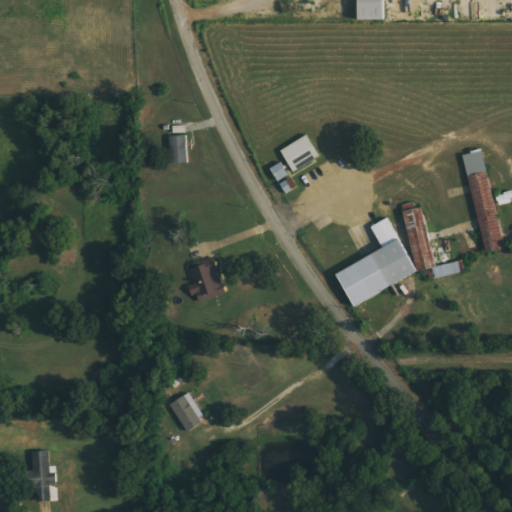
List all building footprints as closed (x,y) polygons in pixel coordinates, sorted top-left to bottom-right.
[(359,0),(360,20),(388,19),(387,0),(359,0)] [(171,136),(171,164),(189,164),(189,136),(171,136)] [(465,154),(486,253),(506,249),(485,150),(465,154)] [(279,181),(291,176),(284,162),(273,168),(279,181)] [(463,273),(461,262),(437,266),(426,208),(407,211),(418,271),(435,268),(437,278),(463,273)] [(340,272),(356,305),(419,275),(393,218),(373,227),(385,251),(340,272)] [(191,271),(196,284),(192,285),(198,304),(228,294),(218,262),(191,271)] [(208,422),(190,393),(172,405),(190,433),(208,422)] [(53,501),(52,484),(59,484),(58,466),(52,467),(51,451),(35,452),(37,502),(53,501)]
